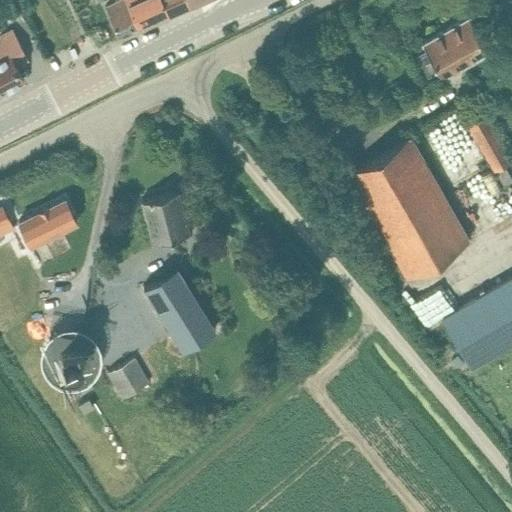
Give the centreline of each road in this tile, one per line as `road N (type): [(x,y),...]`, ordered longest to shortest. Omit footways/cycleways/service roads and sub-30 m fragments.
road 1 (unclassified): [(184,78),(212,128),(511,484)]
road 2 (secondary): [(0,129),(266,0)]
road 3 (unclassified): [(0,165),(184,78)]
road 4 (unclassified): [(184,78),(336,0)]
